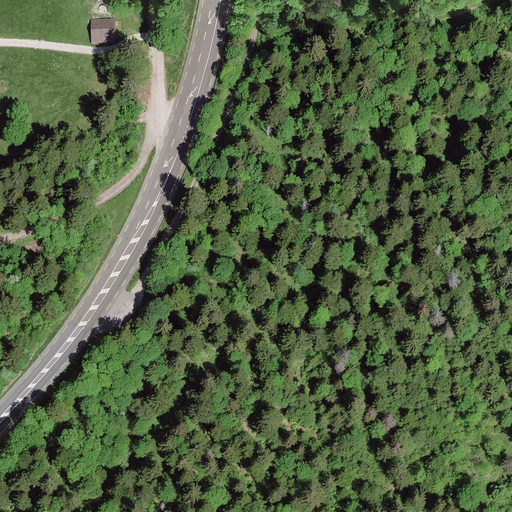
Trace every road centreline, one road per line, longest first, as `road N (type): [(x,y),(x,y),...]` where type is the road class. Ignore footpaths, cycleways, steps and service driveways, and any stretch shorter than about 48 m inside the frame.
road 1 (primary): [(0,420),(83,322),(146,215),(197,85),(216,0)]
road 2 (track): [(246,67),(195,187),(131,301),(94,305)]
road 3 (track): [(491,0),(246,67)]
road 4 (track): [(0,239),(122,183),(157,123)]
road 5 (track): [(155,36),(97,54),(0,43)]
